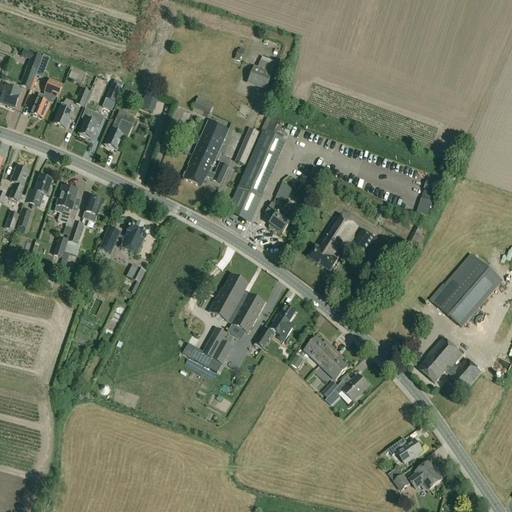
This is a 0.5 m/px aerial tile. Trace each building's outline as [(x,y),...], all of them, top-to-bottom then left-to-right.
[(261,54),(254,51),(260,37),(253,35),(243,60),(250,63),(252,60),(258,62),(261,54)] [(234,61),(240,63),(244,51),(240,49),(239,51),(238,50),(234,61)] [(29,62),(19,87),(30,91),(38,71),(43,58),(32,54),(29,62)] [(161,69),(164,59),(159,57),(156,67),(161,69)] [(234,72),(237,63),(229,61),(227,70),(234,72)] [(246,85),(265,92),(272,75),(253,67),(246,85)] [(68,79),(81,84),(86,73),(73,68),(68,79)] [(169,77),(166,85),(174,88),(177,79),(169,77)] [(36,101),(30,115),(32,116),(32,117),(35,119),(37,118),(42,121),(46,113),(49,106),(48,106),(49,103),(52,105),(55,99),(57,100),(62,87),(50,82),(45,94),(44,98),(39,95),(37,101),(36,101)] [(112,85),(106,100),(115,103),(121,89),(112,85)] [(20,92),(5,87),(0,102),(0,105),(14,110),(18,99),(17,99),(20,92)] [(81,90),(75,105),(83,109),(90,94),(81,90)] [(140,110),(152,114),(157,102),(145,97),(140,110)] [(198,98),(194,108),(204,113),(208,115),(213,105),(198,98)] [(69,113),(71,109),(61,104),(52,125),(65,130),(72,115),(69,113)] [(85,120),(79,135),(80,136),(79,137),(84,139),(85,138),(91,140),(97,125),(100,127),(104,118),(85,110),(81,119),(85,120)] [(109,118),(114,120),(117,112),(112,110),(109,118)] [(111,132),(104,146),(106,147),(105,148),(110,151),(111,149),(116,151),(122,138),(126,140),(132,127),(131,126),(134,119),(119,112),(111,132)] [(205,178),(206,179),(212,181),(220,185),(227,169),(219,165),(215,176),(209,173),(220,149),(217,148),(219,143),(222,144),(228,132),(208,123),(187,167),(189,168),(183,181),(200,189),(205,178)] [(137,134),(141,136),(145,127),(141,125),(137,134)] [(249,130),(235,163),(245,168),(259,135),(249,130)] [(285,143),(262,133),(228,210),(240,215),(239,218),(250,223),(285,143)] [(313,167),(307,178),(313,181),(319,170),(313,167)] [(22,188),(23,188),(29,173),(16,168),(10,183),(16,185),(13,193),(12,193),(9,199),(23,205),(23,206),(25,199),(20,197),(20,196),(19,196),(22,188)] [(35,193),(29,191),(25,201),(40,206),(43,196),(50,198),(52,190),(49,189),(51,182),(40,178),(35,193)] [(286,203),(292,191),(281,185),(275,198),(286,203)] [(68,188),(67,189),(62,188),(56,207),(62,209),(57,223),(66,225),(65,228),(72,230),(74,223),(77,213),(71,211),(77,193),(74,192),(75,190),(68,188)] [(102,203),(90,199),(84,214),(82,220),(94,224),(96,218),(97,218),(102,203)] [(293,219),(271,204),(264,214),(272,219),(268,226),(269,227),(268,228),(269,230),(272,232),(273,232),(275,230),(282,235),(293,219)] [(23,210),(17,228),(25,230),(26,230),(31,213),(23,210)] [(14,232),(18,216),(9,213),(5,230),(14,232)] [(358,229),(338,215),(317,248),(316,247),(308,259),(330,273),(337,262),(336,261),(358,229)] [(143,228),(142,228),(138,226),(138,225),(137,225),(131,223),(132,223),(131,222),(130,223),(131,223),(126,233),(127,233),(125,238),(120,235),(120,234),(108,229),(99,250),(110,255),(118,238),(124,241),(120,249),(136,256),(143,241),(144,241),(149,232),(149,231),(149,230),(148,231),(143,228)] [(72,230),(68,243),(77,246),(84,226),(74,223),(72,230)] [(419,249),(428,231),(417,225),(408,244),(419,249)] [(363,260),(376,240),(362,231),(349,250),(363,260)] [(59,239),(53,257),(62,260),(68,242),(59,239)] [(385,256),(395,262),(398,255),(388,250),(385,256)] [(64,254),(58,273),(63,275),(69,255),(64,254)] [(471,256),(445,286),(444,285),(429,302),(462,331),(503,283),(471,256)] [(137,268),(131,280),(139,284),(145,273),(137,268)] [(49,287),(54,272),(49,270),(44,285),(49,287)] [(241,296),(247,286),(231,277),(223,291),(221,290),(208,313),(247,335),(264,305),(248,295),(246,298),(241,296)] [(409,297),(413,301),(424,290),(420,286),(409,297)] [(303,307),(310,313),(315,307),(308,301),(303,307)] [(295,314),(285,307),(270,330),(285,340),(292,330),(286,327),(295,314)] [(408,307),(404,312),(412,318),(416,314),(408,307)] [(496,341),(503,332),(495,327),(489,336),(496,341)] [(214,329),(200,354),(210,359),(214,352),(224,335),(214,329)] [(262,350),(272,334),(264,329),(254,345),(262,350)] [(323,346),(316,340),(304,352),(320,367),(335,351),(329,346),(326,350),(322,347),(323,346)] [(465,392),(481,374),(466,361),(456,373),(451,369),(462,356),(442,340),(426,359),(427,360),(417,370),(434,385),(445,373),(451,378),(450,379),(465,392)] [(320,367),(335,382),(347,369),(340,363),(336,360),(340,356),(335,351),(320,367)] [(214,352),(210,359),(220,365),(224,358),(214,352)] [(486,361),(482,364),(489,370),(492,366),(486,361)] [(348,386),(343,381),(334,392),(340,398),(349,406),(352,402),(353,403),(368,388),(358,377),(348,386)] [(329,396),(332,393),(328,389),(322,394),(327,399),(329,396)] [(332,393),(329,396),(335,403),(340,398),(334,392),(332,393)] [(420,450),(422,449),(422,448),(422,447),(420,444),(419,444),(418,444),(416,444),(414,442),(404,449),(399,443),(388,452),(392,458),(397,454),(405,466),(422,453),(420,450)] [(429,464),(415,474),(417,476),(409,482),(415,491),(423,484),(429,492),(442,481),(429,464)] [(410,486),(403,477),(394,484),(401,493),(410,486)]
